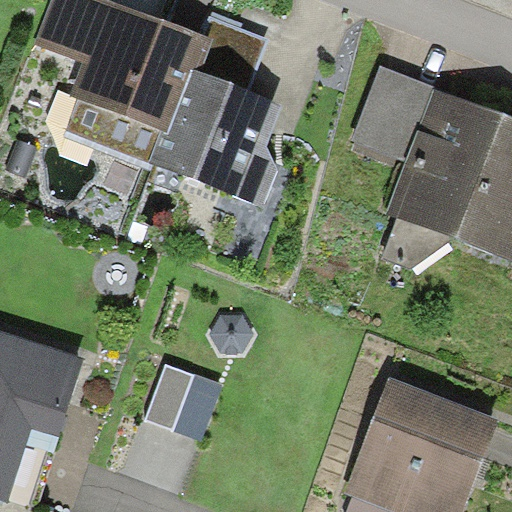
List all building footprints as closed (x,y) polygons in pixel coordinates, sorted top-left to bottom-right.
[(268,150),(282,110),(246,95),(267,43),(213,22),(206,39),(106,0),(51,0),(34,44),(84,64),(68,102),(76,105),(66,130),(264,209),(280,170),(268,150)] [(511,116),(382,66),(353,140),(406,164),(384,213),(399,220),(383,255),(412,268),(450,238),(511,262),(511,116)] [(82,364),(0,336),(0,500),(4,502),(29,429),(57,438),(82,364)] [(219,388),(166,368),(148,418),(201,437),(219,388)] [(464,511),(499,425),(391,382),(346,494),(355,498),(348,511),(464,511)]
